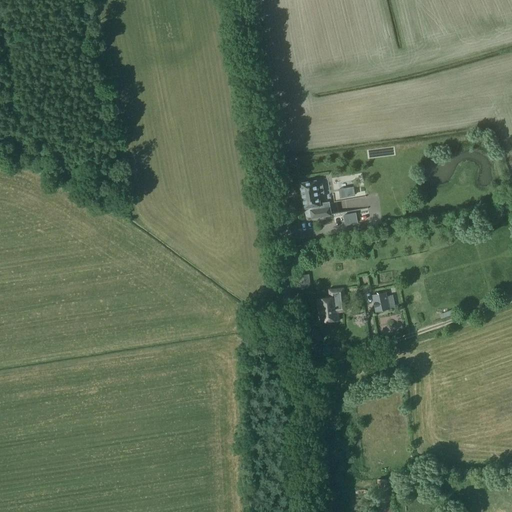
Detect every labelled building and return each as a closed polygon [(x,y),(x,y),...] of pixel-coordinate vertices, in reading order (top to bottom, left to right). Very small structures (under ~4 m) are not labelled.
[(304,209),(312,207),(313,210),(310,211),(312,218),(331,215),(329,207),(325,208),(325,203),(320,204),(318,194),(323,193),(322,185),(317,186),(316,181),(300,184),(304,209)] [(424,203),(403,204),(404,215),(425,213),(424,203)] [(461,222),(453,222),(453,232),(462,231),(461,222)] [(309,275),(297,276),(299,290),(310,288),(309,275)] [(385,293),(373,296),(376,312),(389,309),(385,293)] [(320,322),(338,320),(336,298),(317,300),(320,322)] [(377,480),(378,511),(393,511),(393,479),(377,480)]
